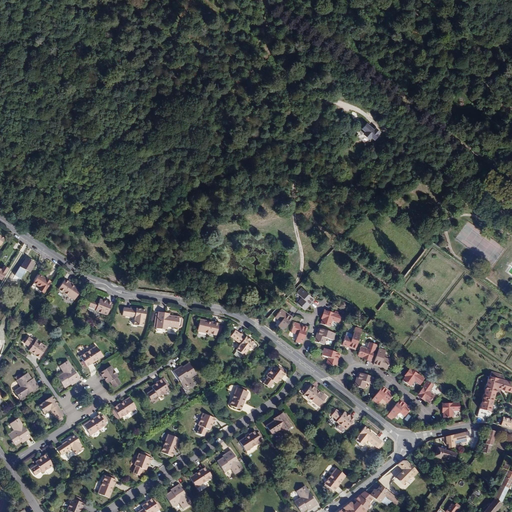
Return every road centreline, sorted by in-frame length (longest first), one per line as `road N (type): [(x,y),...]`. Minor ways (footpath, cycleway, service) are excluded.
road 1 (residential): [(305,363),(225,310),(113,290),(81,275),(0,220)]
road 2 (residential): [(100,511),(281,396),(305,363)]
